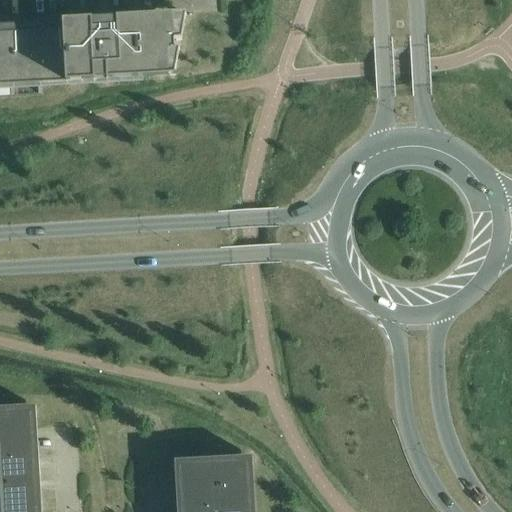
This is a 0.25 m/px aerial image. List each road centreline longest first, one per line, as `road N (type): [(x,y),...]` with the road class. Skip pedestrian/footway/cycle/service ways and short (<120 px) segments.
road 1 (tertiary): [(340,200),(292,217),(0,235)]
road 2 (tertiary): [(0,270),(278,254),(337,259)]
road 3 (tertiary): [(490,511),(466,486),(447,443),(438,405),(437,313)]
road 4 (tertiary): [(393,315),(403,407),(422,466),(453,511)]
road 5 (unclassified): [(381,0),(384,153)]
road 6 (unclassified): [(430,148),(417,0)]
